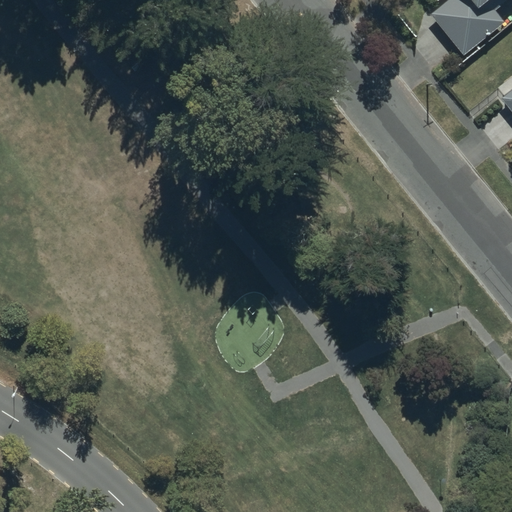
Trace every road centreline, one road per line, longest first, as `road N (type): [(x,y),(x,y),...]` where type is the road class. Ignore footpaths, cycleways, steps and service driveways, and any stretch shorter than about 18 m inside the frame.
road 1 (residential): [(302,0),(511,261)]
road 2 (unclassified): [(0,408),(44,434),(132,511)]
